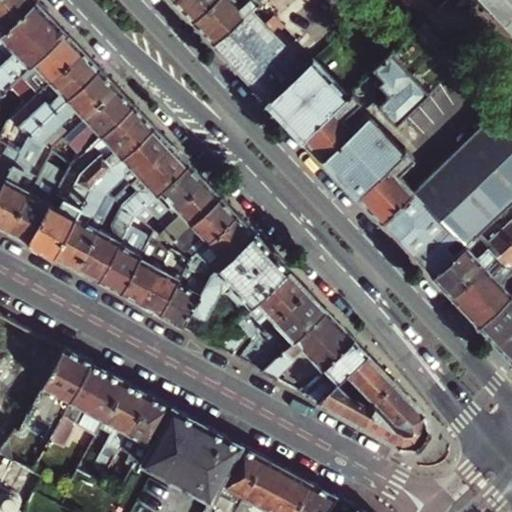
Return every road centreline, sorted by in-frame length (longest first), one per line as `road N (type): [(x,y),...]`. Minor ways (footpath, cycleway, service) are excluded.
road 1 (primary): [(81,0),(491,449)]
road 2 (primary): [(511,404),(129,0)]
road 3 (residential): [(0,267),(437,503)]
